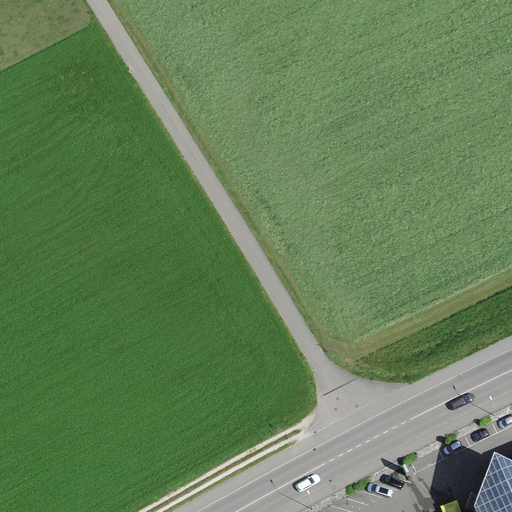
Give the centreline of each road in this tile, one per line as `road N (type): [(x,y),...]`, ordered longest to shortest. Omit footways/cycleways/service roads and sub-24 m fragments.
road 1 (unclassified): [(96,0),(363,443)]
road 2 (track): [(342,406),(150,511)]
road 3 (primary): [(363,443),(511,370)]
road 4 (primary): [(240,511),(363,443)]
